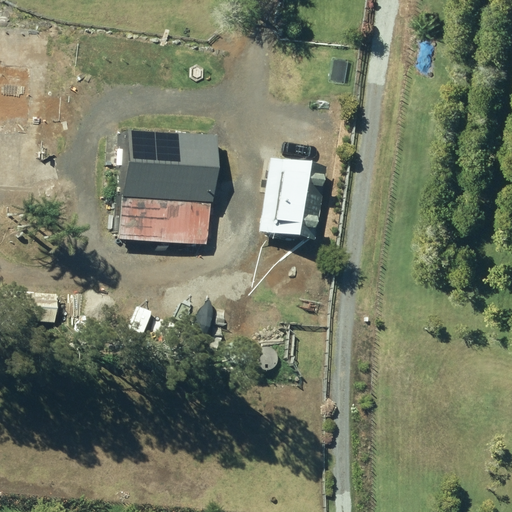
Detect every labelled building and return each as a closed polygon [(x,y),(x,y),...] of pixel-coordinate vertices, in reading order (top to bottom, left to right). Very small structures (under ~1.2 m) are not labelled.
[(16,69),(50,70),(51,25),(0,23),(0,54),(16,55),(16,69)] [(0,131),(14,132),(17,73),(0,72),(0,131)] [(109,199),(200,203),(203,137),(112,132),(109,199)] [(108,240),(197,246),(200,207),(110,201),(108,240)] [(7,327),(48,329),(50,293),(8,292),(7,327)] [(140,333),(187,338),(189,312),(143,308),(140,333)] [(220,352),(233,353),(235,309),(222,308),(220,352)]
